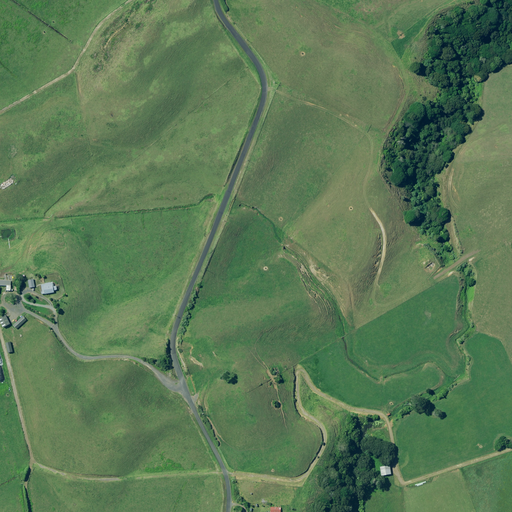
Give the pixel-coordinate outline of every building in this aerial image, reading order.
[(12,177),(1,185),(5,190),(16,182),(12,177)] [(13,281),(0,280),(0,285),(8,286),(8,291),(14,291),(14,289),(12,289),(13,281)] [(55,286),(55,282),(43,284),(44,294),(56,293),(56,290),(59,290),(59,286),(55,286)] [(11,324),(7,315),(0,318),(0,319),(4,328),(11,324)] [(28,320),(24,316),(14,325),(18,329),(28,320)] [(392,474),(390,465),(381,467),(382,476),(392,474)]
